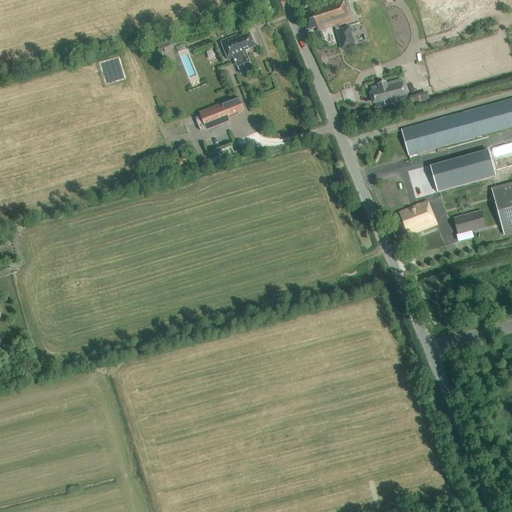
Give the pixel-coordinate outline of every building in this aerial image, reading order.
[(311,11),(302,14),(307,30),(316,27),(318,31),(349,20),(342,0),(340,0),(311,9),(311,11)] [(377,10),(379,18),(389,16),(387,8),(377,10)] [(381,40),(395,36),(391,25),(378,29),(381,40)] [(245,51),(255,47),(250,33),(239,38),(238,35),(221,42),(228,60),(234,58),(235,62),(247,57),(248,60),(247,60),(247,62),(249,62),(252,69),(252,68),(247,55),(246,55),(245,51)] [(176,40),(157,44),(160,51),(171,46),(173,45),(173,46),(178,43),(176,40)] [(181,54),(188,51),(185,43),(178,47),(181,54)] [(406,96),(403,86),(402,86),(401,82),(386,86),(386,84),(377,87),(378,88),(371,90),(372,94),(371,95),(374,104),(375,104),(376,109),(406,101),(405,97),(406,96)] [(223,108),(201,116),(206,129),(229,120),(228,118),(244,111),(239,98),(221,105),(223,108)] [(511,173),(511,142),(443,161),(442,156),(430,160),(431,164),(420,167),(417,154),(511,127),(511,100),(401,131),(422,204),(392,216),(396,228),(392,230),(396,239),(403,236),(404,240),(414,236),(414,235),(437,226),(425,197),(511,173)] [(188,167),(184,156),(175,160),(178,170),(188,167)] [(505,235),(511,233),(511,184),(492,190),(505,235)] [(486,228),(481,211),(453,218),(458,236),(486,228)]
